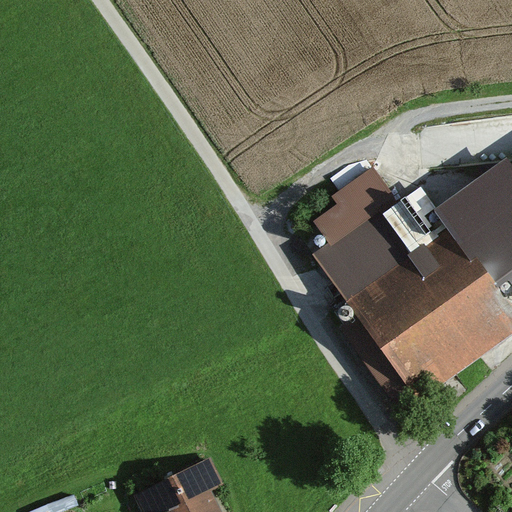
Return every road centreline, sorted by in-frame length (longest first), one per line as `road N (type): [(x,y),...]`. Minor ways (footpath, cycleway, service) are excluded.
road 1 (residential): [(97,0),(419,475)]
road 2 (secondary): [(511,388),(419,475)]
